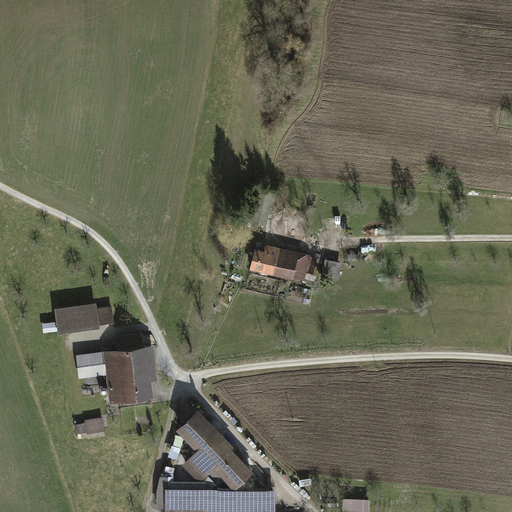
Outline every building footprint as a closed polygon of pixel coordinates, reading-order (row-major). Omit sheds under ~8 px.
[(267,227),(275,192),(255,187),(247,223),(267,227)] [(266,244),(264,251),(254,248),(249,269),(292,279),(292,278),(305,281),(307,270),(311,256),(311,254),(266,244)] [(323,259),(311,256),(307,270),(320,273),(323,259)] [(341,262),(325,259),(322,270),(339,273),(341,262)] [(100,327),(100,324),(115,322),(112,306),(97,308),(97,301),(55,307),(57,321),(43,323),(44,332),(58,331),(58,333),(100,327)] [(79,378),(107,375),(110,402),(154,397),(152,380),(158,380),(153,344),(145,345),(144,332),(115,336),(117,349),(76,354),(79,378)] [(255,470),(233,448),(235,446),(198,408),(177,429),(197,450),(182,464),(198,480),(202,480),(207,476),(214,468),(225,479),(234,488),(237,488),(255,470)] [(84,422),(76,423),(77,433),(86,432),(86,433),(103,431),(101,416),(83,419),(84,422)] [(225,479),(214,468),(207,476),(218,487),(225,479)] [(171,487),(166,487),(165,510),(201,510),(201,511),(276,511),(277,488),(237,488),(234,488),(206,488),(171,487)] [(373,511),(373,500),(345,499),(345,511),(373,511)]
